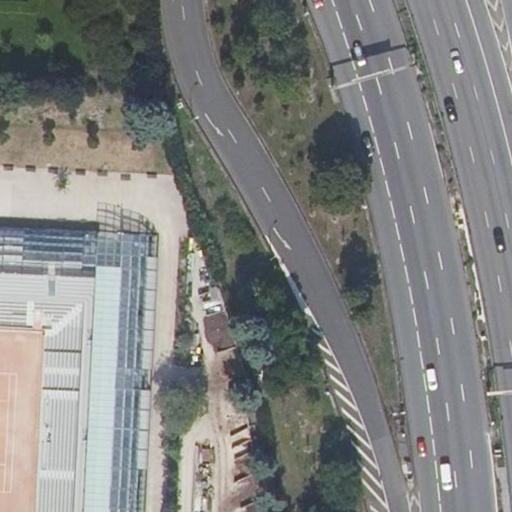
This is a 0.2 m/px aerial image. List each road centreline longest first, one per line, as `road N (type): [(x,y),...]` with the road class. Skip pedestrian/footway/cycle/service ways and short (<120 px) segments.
road 1 (trunk): [(181,0),(198,77),(335,329),(402,511)]
road 2 (trunk): [(350,0),(412,216),(457,511)]
road 3 (trunk): [(511,270),(439,0)]
